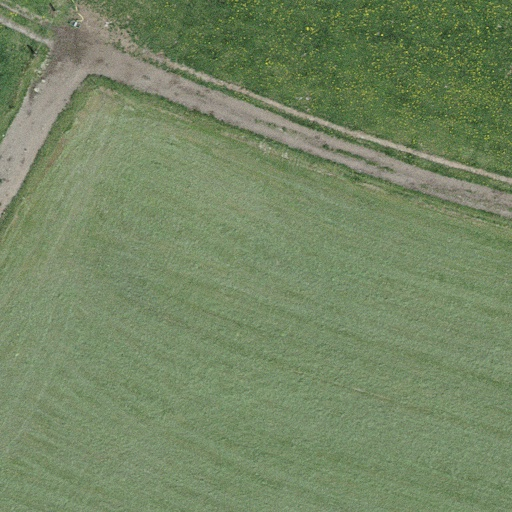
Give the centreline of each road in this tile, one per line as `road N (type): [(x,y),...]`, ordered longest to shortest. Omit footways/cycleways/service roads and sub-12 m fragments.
road 1 (track): [(511,200),(322,146),(0,12)]
road 2 (track): [(0,202),(76,49)]
